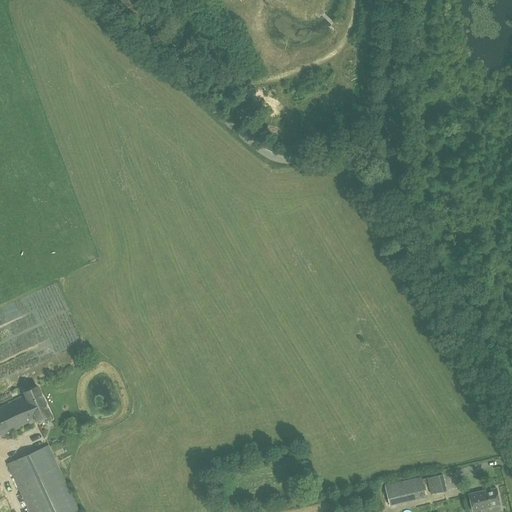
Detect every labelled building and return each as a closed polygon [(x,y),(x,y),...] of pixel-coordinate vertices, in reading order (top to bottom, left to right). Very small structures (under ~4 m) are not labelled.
[(0,404),(0,432),(2,436),(44,417),(46,421),(52,419),(50,414),(51,414),(38,386),(25,392),(25,394),(0,404)] [(60,446),(66,465),(75,463),(70,444),(60,446)] [(8,463),(30,511),(78,511),(79,511),(48,445),(8,463)] [(422,479),(426,494),(447,490),(443,474),(422,479)] [(426,494),(422,479),(422,477),(385,485),(390,505),(426,497),(426,494)] [(496,488),(469,494),(473,511),(475,510),(475,511),(480,511),(479,509),(500,504),(496,488)]
